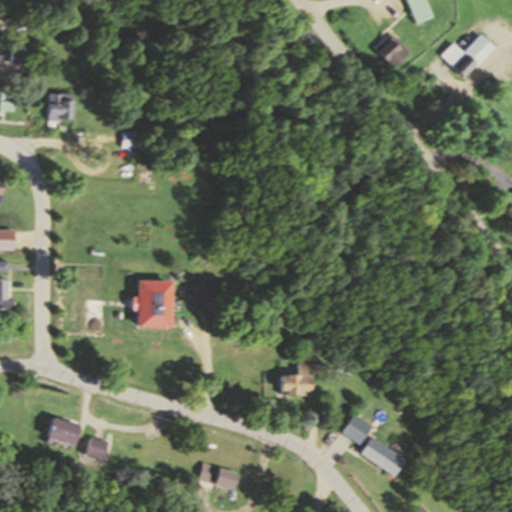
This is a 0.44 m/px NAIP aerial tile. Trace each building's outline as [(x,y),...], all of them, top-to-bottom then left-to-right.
[(425,0),(431,15),(413,22),(404,0),(425,0)] [(475,32),(459,49),(449,40),(437,54),(459,75),(471,63),(474,66),(491,47),(475,32)] [(406,52),(391,67),(371,47),(383,35),(386,38),(390,35),(406,52)] [(7,47),(7,60),(19,60),(19,48),(7,47)] [(0,90),(0,109),(8,110),(9,98),(0,97),(1,91),(0,90)] [(69,92),(68,118),(57,118),(57,120),(45,120),(45,92),(69,92)] [(119,130),(118,146),(136,147),(136,130),(119,130)] [(511,192),(503,200),(511,211),(511,192)] [(0,228),(13,228),(13,242),(0,242),(0,228)] [(8,277),(0,277),(0,307),(8,307),(8,277)] [(165,278),(130,278),(130,295),(125,295),(125,309),(129,309),(128,325),(164,326),(165,278)] [(291,357),(291,375),(273,374),(272,388),(277,388),(277,391),(292,391),(292,389),(305,389),(306,357),(291,357)] [(366,424),(354,442),(336,431),(348,413),(366,424)] [(76,426),(70,444),(43,435),(49,417),(76,426)] [(364,434),(353,451),(388,474),(400,457),(364,434)] [(105,441),(99,460),(80,454),(86,436),(105,441)] [(234,471),(230,488),(196,479),(201,462),(234,471)]
